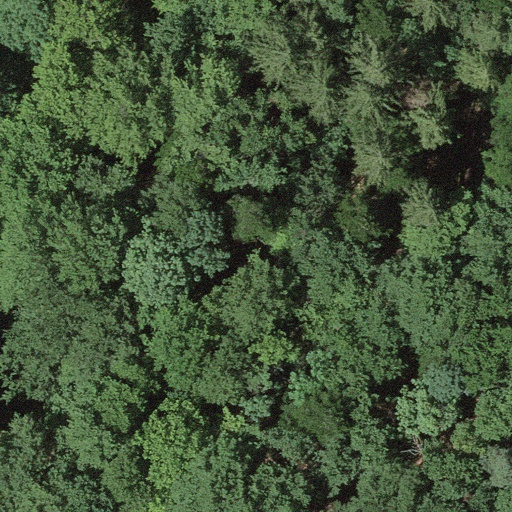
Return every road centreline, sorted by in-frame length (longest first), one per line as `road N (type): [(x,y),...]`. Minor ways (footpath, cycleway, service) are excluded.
road 1 (track): [(160,511),(376,281),(470,206),(511,186)]
road 2 (track): [(140,0),(0,195)]
